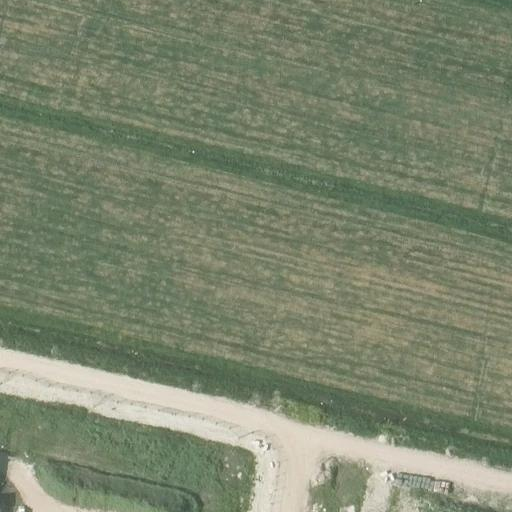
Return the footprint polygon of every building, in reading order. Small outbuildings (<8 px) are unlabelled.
[(412,0),(411,6),(448,16),(452,0),(412,0)] [(483,3),(480,15),(488,17),(491,5),(483,3)] [(411,6),(405,26),(442,37),(448,16),(411,6)] [(405,26),(399,47),(436,58),(442,37),(405,26)] [(474,34),(471,45),(479,48),(482,36),(474,34)] [(471,45),(468,57),(475,59),(479,48),(471,45)] [(399,47),(393,68),(430,78),(436,58),(399,47)] [(393,68),(387,90),(423,100),(430,78),(393,68)] [(462,75),(459,87),(467,89),(470,78),(462,75)] [(459,87),(456,98),(463,101),(467,89),(459,87)] [(419,143),(413,165),(449,176),(456,153),(419,143)] [(413,165),(407,186),(443,197),(449,176),(413,165)] [(487,174),(483,186),(491,188),(494,176),(487,174)] [(407,186),(401,207),(437,217),(443,197),(407,186)] [(483,186),(480,197),(488,200),(491,188),(483,186)] [(401,207),(395,228),(431,238),(437,217),(401,207)] [(475,216),(471,227),(479,230),(482,218),(475,216)] [(471,227),(468,239),(476,241),(479,230),(471,227)] [(395,228),(388,250),(425,261),(431,238),(395,228)] [(462,259),(459,271),(467,273),(470,262),(462,259)] [(411,264),(409,271),(420,275),(423,267),(411,264)] [(423,267),(420,275),(432,278),(434,270),(423,267)] [(453,276),(450,283),(462,287),(464,279),(453,276)] [(464,279),(462,287),(473,290),(476,282),(464,279)] [(485,285),(483,293),(494,296),(496,288),(485,285)] [(391,296),(380,332),(402,339),(412,302),(391,296)] [(412,302),(402,339),(423,345),(433,308),(412,302)] [(433,308),(423,345),(443,351),(454,314),(433,308)] [(454,314),(443,351),(464,357),(475,320),(454,314)] [(475,320),(464,357),(486,363),(496,326),(475,320)] [(0,427),(1,428),(0,432),(0,440),(14,444),(20,419),(4,415),(8,400),(0,398),(0,427)] [(25,432),(19,456),(33,460),(36,450),(61,456),(70,414),(45,408),(39,435),(25,432)] [(70,414),(61,456),(86,462),(84,471),(98,474),(103,450),(90,446),(96,420),(70,414)] [(119,453),(113,478),(127,481),(129,474),(156,480),(166,436),(139,430),(132,456),(119,453)] [(217,447),(212,468),(249,476),(254,456),(248,454),(249,451),(234,448),(234,451),(217,447)] [(176,451),(174,459),(185,462),(187,454),(176,451)] [(174,459),(172,467),(183,470),(185,462),(174,459)] [(212,468),(207,488),(248,497),(248,496),(245,496),(249,476),(212,468)] [(396,488),(391,510),(401,511),(429,511),(433,496),(416,492),(417,489),(403,486),(402,489),(396,488)] [(23,487),(21,496),(32,498),(34,490),(23,487)] [(210,489),(206,508),(221,511),(244,511),(248,497),(207,488),(210,489)] [(173,492),(171,500),(182,503),(184,495),(173,492)] [(171,500),(169,509),(180,511),(182,503),(171,500)]
